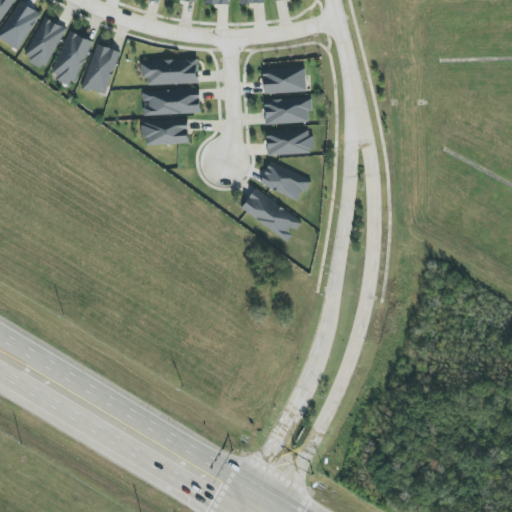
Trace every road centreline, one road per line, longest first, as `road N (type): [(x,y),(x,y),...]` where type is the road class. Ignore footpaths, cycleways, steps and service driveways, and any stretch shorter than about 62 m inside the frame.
road 1 (residential): [(275,502),(355,345),(371,272),(374,210),(351,72)]
road 2 (residential): [(351,72),(352,153),(328,321),(308,386),(246,486)]
road 3 (primary): [(291,511),(0,336)]
road 4 (residential): [(339,22),(242,37),(178,33),(86,0)]
road 5 (primary): [(14,381),(230,511)]
road 6 (residential): [(227,159),(234,123),(229,37)]
